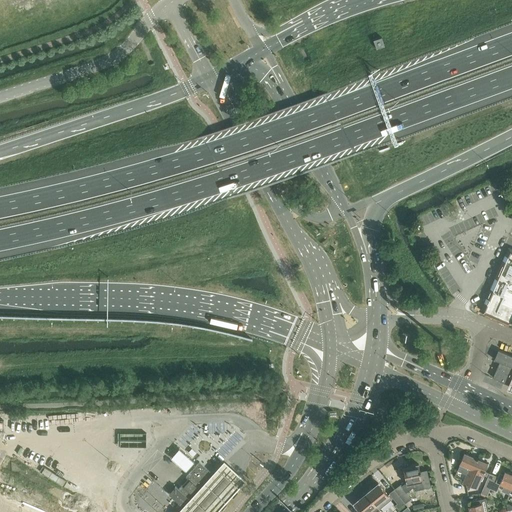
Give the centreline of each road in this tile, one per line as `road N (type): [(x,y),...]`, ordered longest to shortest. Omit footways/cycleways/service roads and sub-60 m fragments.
road 1 (motorway): [(511,44),(212,152),(0,208)]
road 2 (motorway): [(0,240),(226,180),(511,77)]
road 3 (motorway): [(0,296),(187,304),(243,314),(329,347)]
road 4 (motorway): [(210,79),(0,152)]
road 5 (unknown): [(173,419),(76,433),(67,467),(122,504)]
road 6 (unclassified): [(169,4),(113,58),(0,96)]
road 7 (secondary): [(329,347),(306,440),(254,511)]
road 8 (secondary): [(347,211),(261,51)]
road 9 (secondary): [(278,511),(336,441),(368,365)]
road 10 (residential): [(315,511),(366,464),(433,435)]
road 11 (secondary): [(210,79),(274,200)]
road 12 (motorway): [(392,194),(511,136)]
